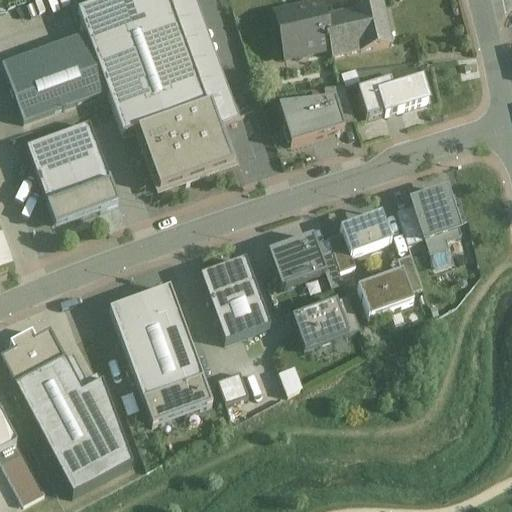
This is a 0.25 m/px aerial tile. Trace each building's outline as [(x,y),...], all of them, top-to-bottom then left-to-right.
[(122,141),(137,135),(136,134),(205,109),(165,0),(120,0),(76,16),(89,51),(106,98),(122,141)] [(318,7),(274,17),(285,63),(329,53),(322,20),(318,7)] [(381,7),(322,20),(329,53),(331,61),(391,48),(381,7)] [(22,129),(106,98),(89,51),(4,82),(22,129)] [(357,73),(344,76),(346,89),(360,86),(357,73)] [(404,80),(356,95),(365,124),(384,118),(384,120),(426,107),(420,86),(407,90),(404,80)] [(323,93),(325,106),(334,105),(341,130),(353,126),(342,91),(323,93)] [(325,106),(305,108),(316,142),(343,134),(341,130),(334,105),(325,106)] [(136,134),(137,135),(159,195),(184,186),(185,190),(208,182),(207,178),(232,169),(210,107),(205,109),(136,134)] [(305,108),(278,110),(290,151),(316,142),(305,108)] [(88,130),(25,153),(46,210),(108,187),(88,130)] [(45,211),(54,234),(118,211),(109,187),(108,187),(46,210),(45,211)] [(444,194),(410,206),(412,211),(424,245),(429,260),(448,253),(446,246),(460,241),(444,194)] [(424,245),(412,211),(395,217),(407,251),(424,245)] [(380,219),(339,233),(341,239),(349,261),(350,261),(390,247),(380,219)] [(279,229),(265,234),(271,249),(284,244),(279,229)] [(349,261),(341,239),(326,245),(330,257),(338,279),(355,272),(350,261),(349,261)] [(311,241),(267,258),(281,295),(324,278),(325,278),(319,261),(311,241)] [(330,257),(319,261),(325,278),(324,278),(330,295),(342,290),(338,279),(330,257)] [(410,261),(396,265),(400,276),(401,276),(410,299),(421,295),(410,261)] [(245,266),(199,282),(224,349),(269,333),(245,266)] [(354,287),(366,284),(363,272),(351,275),(354,287)] [(400,276),(356,292),(368,323),(413,307),(410,299),(401,276),(400,276)] [(168,294),(108,316),(152,431),(211,409),(168,294)] [(346,302),(291,323),(304,356),(359,335),(346,302)] [(64,367),(49,339),(34,346),(30,339),(8,351),(12,358),(0,364),(0,368),(14,395),(64,367)] [(64,367),(14,395),(72,503),(131,472),(101,389),(81,399),(64,367)] [(227,407),(247,398),(238,378),(218,386),(227,407)] [(0,457),(16,449),(0,419),(0,457)]
